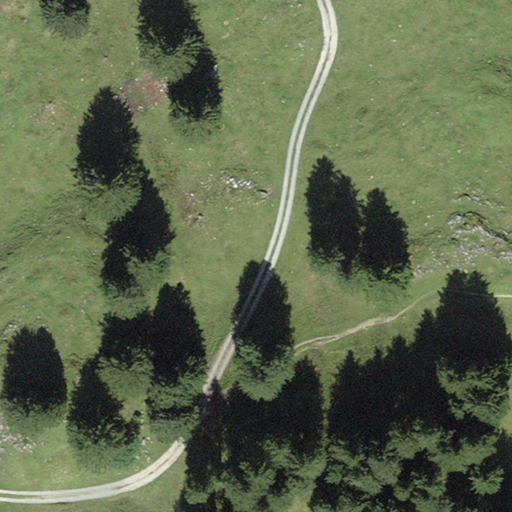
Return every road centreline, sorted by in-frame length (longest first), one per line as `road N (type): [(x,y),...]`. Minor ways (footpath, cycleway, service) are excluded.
road 1 (track): [(323,0),(330,48),(307,108),(273,254),(200,408)]
road 2 (track): [(200,408),(169,459),(127,484),(38,499),(0,494)]
